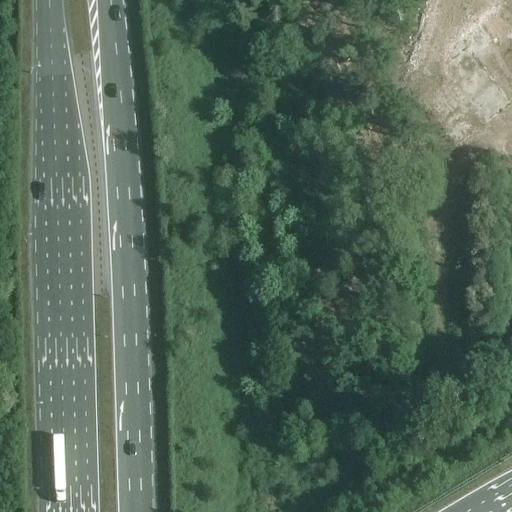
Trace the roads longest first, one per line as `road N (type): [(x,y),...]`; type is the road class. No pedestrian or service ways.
road 1 (primary): [(137,511),(109,0)]
road 2 (primary): [(46,0),(65,511)]
